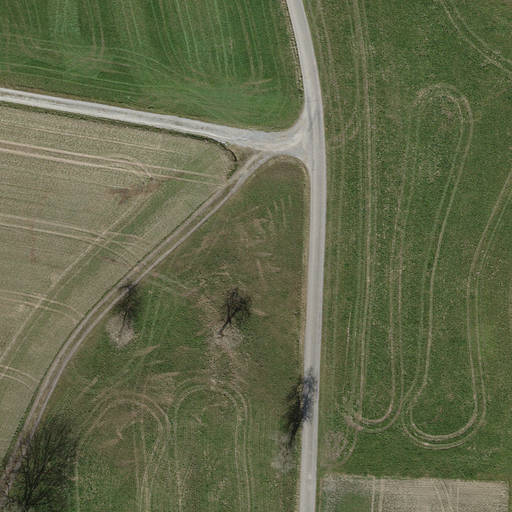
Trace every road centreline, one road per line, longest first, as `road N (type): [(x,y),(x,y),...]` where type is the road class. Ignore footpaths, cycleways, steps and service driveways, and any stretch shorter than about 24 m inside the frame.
road 1 (unclassified): [(294,0),(320,142),(307,511)]
road 2 (track): [(278,142),(70,326),(0,475)]
road 3 (track): [(0,93),(278,142),(320,142)]
